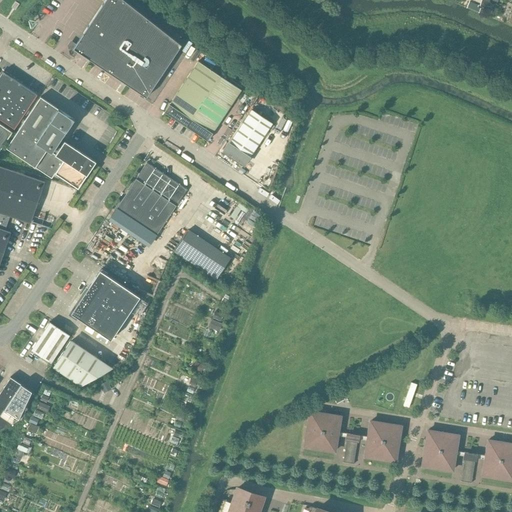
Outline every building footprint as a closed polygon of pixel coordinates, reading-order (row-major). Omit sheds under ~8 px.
[(77,51),(146,97),(181,45),(124,0),(105,0),(76,44),(77,51)] [(19,4),(15,1),(11,7),(13,8),(15,10),(19,4)] [(489,3),(482,1),(480,7),(487,9),(489,3)] [(205,97),(219,75),(198,61),(183,83),(205,97)] [(37,94),(3,72),(0,76),(0,118),(14,128),(37,94)] [(205,97),(227,112),(241,90),(219,75),(205,97)] [(183,83),(176,93),(198,108),(205,97),(183,83)] [(198,108),(176,93),(164,112),(185,126),(198,108)] [(40,97),(6,148),(52,178),(55,173),(78,188),(95,162),(96,161),(64,141),(61,144),(58,142),(74,119),(40,97)] [(220,122),(227,112),(205,97),(198,108),(220,122)] [(207,141),(220,122),(198,108),(185,126),(207,141)] [(244,165),(272,123),(252,109),(223,151),(244,165)] [(0,149),(12,132),(0,123),(0,149)] [(147,162),(136,179),(176,206),(187,189),(171,179),(147,162)] [(0,212),(10,216),(30,222),(44,181),(0,165),(0,212)] [(176,206),(136,179),(116,209),(156,236),(176,206)] [(5,230),(10,216),(0,212),(0,261),(10,231),(5,230)] [(72,313),(111,340),(140,297),(101,270),(100,270),(71,313),(71,314),(72,313)] [(50,321),(31,350),(51,363),(70,335),(50,321)] [(54,365),(82,384),(111,368),(70,341),(54,365)] [(0,405),(4,409),(21,384),(10,377),(0,391),(0,405)] [(419,381),(410,378),(398,413),(406,416),(419,381)] [(107,381),(100,385),(103,392),(110,388),(109,386),(107,381)] [(18,418),(31,391),(21,384),(4,409),(18,418)] [(18,418),(4,409),(0,405),(0,428),(18,418)] [(340,416),(310,411),(304,446),(334,451),(337,435),(338,431),(340,416)] [(401,426),(370,421),(368,437),(367,440),(364,456),(395,461),(401,426)] [(173,435),(182,439),(185,434),(175,430),(173,435)] [(452,470),(455,454),(465,456),(464,458),(460,481),(471,483),(475,460),(474,460),(474,458),(485,459),(485,456),(455,451),(458,435),(427,430),(422,465),(452,470)] [(342,462),(353,464),(357,442),(359,442),(359,439),(360,435),(346,433),(346,436),(345,440),(346,440),(342,462)] [(511,443),(488,440),(485,456),(485,459),(482,475),(511,479),(511,443)] [(157,482),(167,486),(169,480),(159,476),(157,482)] [(257,511),(263,497),(237,488),(232,502),(226,500),(226,499),(221,511),(257,511)] [(149,504),(159,507),(161,502),(152,498),(149,504)]
